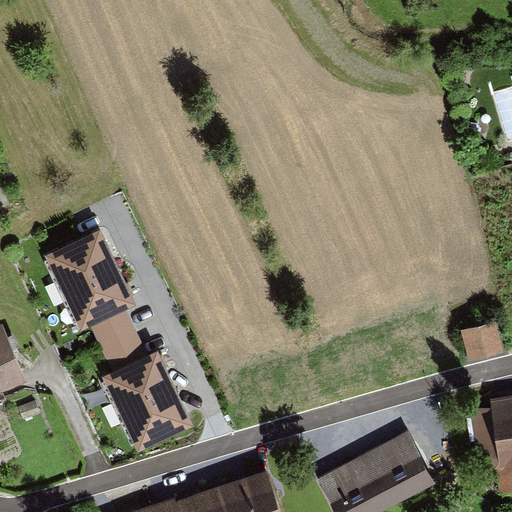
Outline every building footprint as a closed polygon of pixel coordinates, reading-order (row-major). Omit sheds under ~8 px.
[(136,297),(100,222),(46,248),(81,323),(90,319),(124,303),(136,297)] [(146,349),(124,303),(90,319),(112,365),(146,349)] [(498,315),(462,324),(470,355),(506,347),(498,315)] [(0,383),(28,371),(3,316),(0,317),(0,383)] [(194,419),(158,343),(146,349),(112,365),(103,369),(139,445),(194,419)] [(470,405),(479,467),(495,465),(499,490),(511,488),(511,390),(491,394),(492,402),(470,405)] [(369,511),(436,476),(408,425),(319,473),(339,511),(369,511)] [(109,511),(283,511),(268,464),(176,494),(174,491),(109,511)]
